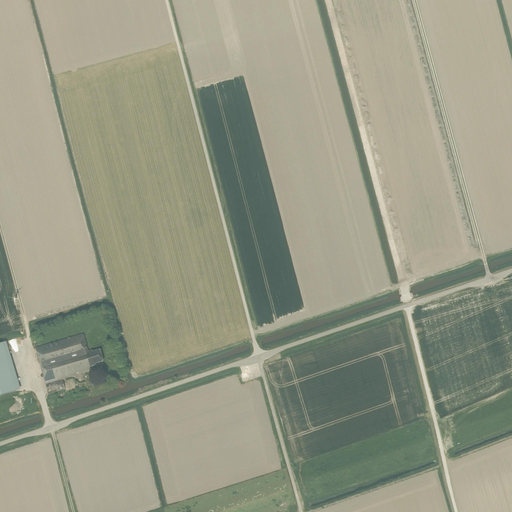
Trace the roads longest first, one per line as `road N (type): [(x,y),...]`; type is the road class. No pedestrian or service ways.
road 1 (unclassified): [(167,0),(258,356)]
road 2 (track): [(414,0),(489,278)]
road 3 (unclassified): [(0,443),(258,356)]
road 4 (unclassified): [(258,356),(511,271)]
